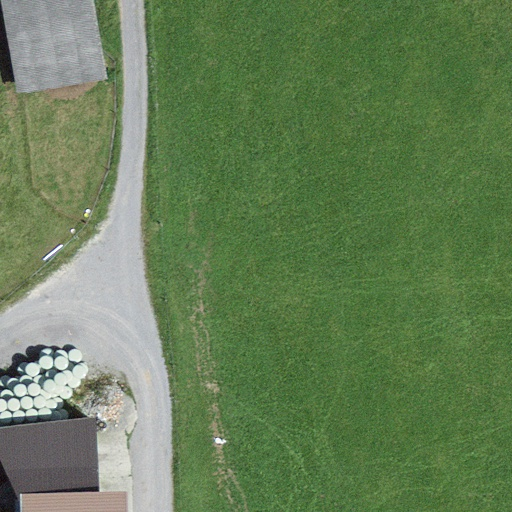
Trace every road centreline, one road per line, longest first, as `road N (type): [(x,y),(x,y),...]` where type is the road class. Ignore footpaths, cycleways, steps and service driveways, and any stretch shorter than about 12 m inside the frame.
road 1 (track): [(128,0),(124,250),(151,511)]
road 2 (track): [(124,250),(0,322)]
